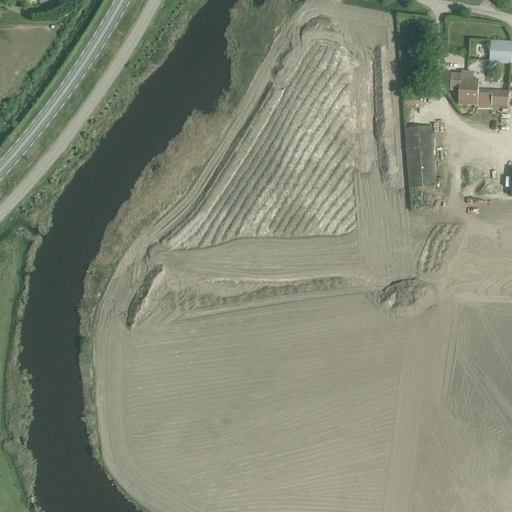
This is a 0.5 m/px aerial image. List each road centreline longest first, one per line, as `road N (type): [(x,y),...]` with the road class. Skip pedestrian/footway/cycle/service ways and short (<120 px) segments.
road 1 (unclassified): [(0,214),(98,93),(154,0)]
road 2 (primary): [(0,169),(121,0)]
